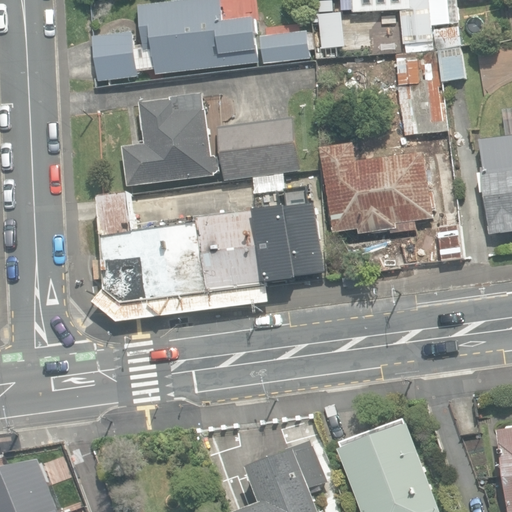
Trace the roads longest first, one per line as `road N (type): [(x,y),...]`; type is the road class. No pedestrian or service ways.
road 1 (secondary): [(511,321),(40,383)]
road 2 (tertiary): [(40,383),(29,0)]
